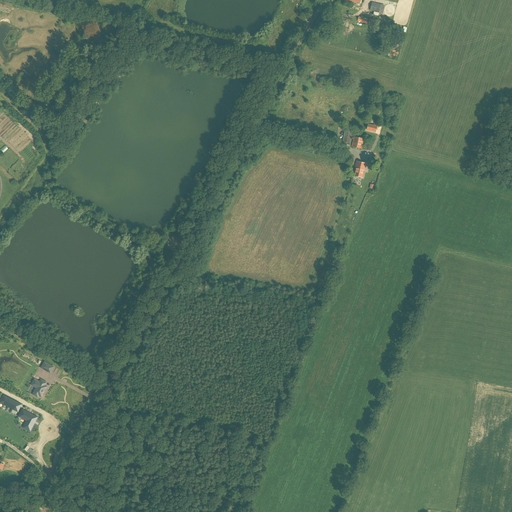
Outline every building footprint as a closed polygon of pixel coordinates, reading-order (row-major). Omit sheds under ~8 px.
[(379,13),(381,4),(372,2),(370,11),(379,13)] [(387,29),(388,25),(380,23),(380,21),(369,19),(368,25),(379,28),(387,29)] [(368,124),(366,130),(375,132),(377,126),(368,124)] [(350,146),(353,131),(345,129),(341,144),(350,146)] [(362,139),(353,137),(351,146),(361,148),(362,139)] [(355,169),(354,176),(362,178),(364,171),(365,171),(366,164),(356,161),(355,169)] [(44,361),(41,367),(50,373),(54,366),(44,361)] [(40,382),(34,379),(31,385),(36,388),(34,390),(35,391),(34,392),(35,393),(34,394),(37,396),(38,395),(41,397),(46,388),(46,387),(45,386),(47,382),(42,380),(41,380),(40,382)] [(22,404),(3,395),(0,400),(0,402),(18,412),(22,404)] [(26,420),(23,427),(30,431),(38,417),(22,409),(18,416),(26,420)] [(0,434),(6,437),(8,427),(0,424),(0,434)]
